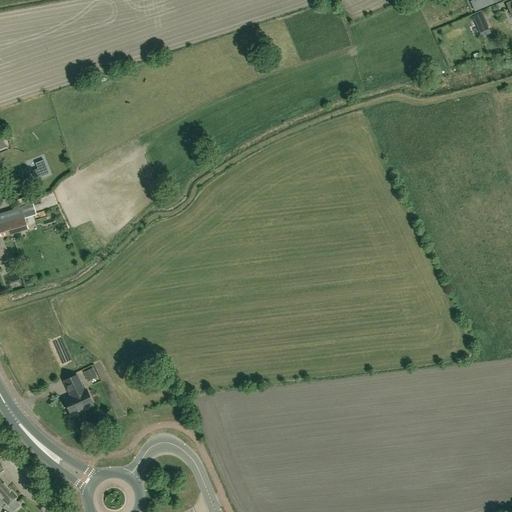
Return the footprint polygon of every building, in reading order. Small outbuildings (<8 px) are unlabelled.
[(487,25),(482,12),(472,16),(478,29),(487,25)] [(493,27),(483,31),(485,37),(495,33),(493,27)] [(18,207),(29,203),(27,197),(15,201),(17,206),(18,207)] [(0,238),(29,230),(25,217),(0,224),(0,238)] [(93,368),(84,372),(87,380),(96,376),(93,368)] [(84,391),(77,376),(65,381),(70,394),(71,393),(72,397),(65,400),(66,402),(65,404),(67,409),(69,410),(72,415),(78,412),(79,414),(85,411),(84,409),(93,405),(87,390),(84,391)] [(20,506),(15,500),(17,498),(8,487),(0,493),(0,507),(5,502),(14,511),(20,506)]
